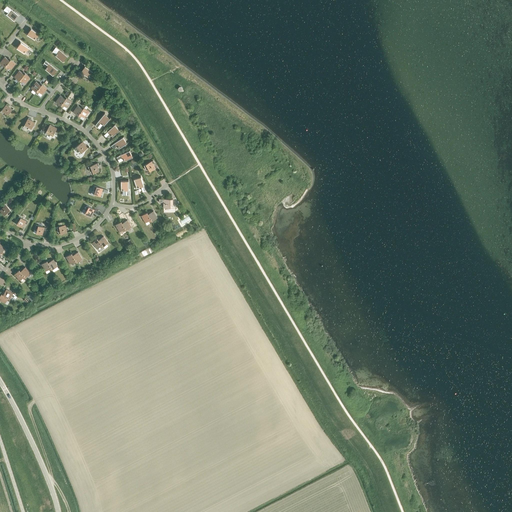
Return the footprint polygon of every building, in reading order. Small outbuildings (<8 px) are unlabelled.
[(6,15),(14,20),(18,15),(7,6),(5,8),(9,11),(6,15)] [(41,39),(43,37),(31,28),(27,34),(35,40),(37,36),(41,39)] [(31,53),(33,51),(21,42),(17,48),(24,54),(27,50),(31,53)] [(55,56),(63,61),(67,56),(56,47),(54,49),(58,52),(55,56)] [(0,63),(5,67),(11,59),(9,57),(8,59),(5,57),(0,62),(0,63)] [(11,59),(5,67),(7,68),(8,67),(11,69),(16,63),(11,59)] [(45,69),(53,75),(57,69),(46,60),(44,63),(48,66),(45,69)] [(95,77),(97,75),(85,66),(81,72),(88,78),(91,74),(95,77)] [(19,70),(14,77),(16,78),(15,80),(18,83),(19,81),(25,73),(23,71),(22,73),(19,70)] [(25,73),(19,81),(21,82),(22,81),(25,83),(30,77),(25,73)] [(36,92),(42,84),(40,82),(39,84),(36,81),(31,88),(36,92)] [(42,84),(36,92),(38,93),(39,92),(42,94),(47,88),(42,84)] [(61,105),(66,97),(64,96),(63,97),(60,95),(55,102),(61,105)] [(66,97),(61,105),(63,107),(64,105),(67,108),(72,101),(66,97)] [(6,113),(8,115),(12,110),(8,106),(9,105),(7,103),(0,111),(4,115),(6,113)] [(78,116),(84,107),(82,106),(81,107),(77,105),(73,112),(78,116)] [(84,107),(78,116),(80,117),(81,116),(84,118),(89,111),(84,107)] [(100,123),(104,126),(110,118),(104,114),(95,125),(97,127),(100,123)] [(29,127),(32,128),(35,122),(30,120),(31,118),(28,117),(23,127),(28,129),(29,127)] [(50,134),(53,135),(57,128),(50,124),(45,134),(49,136),(50,134)] [(109,133),(112,137),(119,130),(114,125),(104,135),(106,137),(109,133)] [(117,145),(119,148),(127,143),(123,137),(111,145),(113,148),(117,145)] [(79,150),(81,153),(88,147),(83,141),(74,148),(78,152),(79,150)] [(122,157),(124,161),(133,157),(129,150),(116,157),(118,160),(122,157)] [(148,169),(150,171),(155,168),(153,163),(154,162),(153,160),(144,165),(146,170),(148,169)] [(93,173),(99,171),(97,166),(99,165),(98,163),(88,167),(90,171),(92,170),(93,173)] [(142,191),(145,191),(141,177),(134,179),(137,188),(141,187),(142,191)] [(93,190),(91,194),(94,195),(94,194),(100,196),(102,191),(106,192),(107,193),(108,190),(106,189),(94,186),(93,190)] [(175,204),(173,205),(173,199),(159,199),(159,202),(163,202),(164,208),(176,208),(175,204)] [(6,213),(8,215),(12,211),(5,203),(3,205),(4,207),(0,210),(4,215),(6,213)] [(93,212),(97,214),(99,212),(96,210),(87,205),(84,210),(86,211),(85,213),(91,217),(93,212)] [(147,212),(152,221),(157,218),(153,211),(150,213),(149,211),(147,212)] [(149,222),(152,221),(147,212),(141,216),(145,223),(149,221),(149,222)] [(25,223),(26,224),(28,222),(19,216),(16,220),(18,221),(16,224),(22,227),(25,223)] [(121,221),(126,230),(131,227),(127,220),(124,222),(123,220),(121,221)] [(124,231),(126,230),(121,221),(115,225),(119,232),(123,230),(124,231)] [(61,234),(67,232),(66,227),(68,227),(67,224),(57,226),(58,231),(60,231),(61,234)] [(44,230),(45,230),(46,228),(36,225),(34,230),(37,230),(36,233),(42,235),(44,230)] [(97,238),(103,246),(108,242),(103,236),(100,238),(99,237),(97,238)] [(101,248),(103,246),(97,238),(92,242),(97,249),(100,246),(101,248)] [(72,253),(76,262),(82,259),(78,252),(75,254),(74,252),(72,253)] [(74,263),(76,262),(72,253),(66,257),(70,264),(73,262),(74,263)] [(47,261),(52,269),(57,266),(53,259),(50,261),(49,259),(47,261)] [(50,271),(52,269),(47,261),(41,264),(45,271),(49,269),(50,271)] [(19,270),(26,277),(30,273),(25,267),(22,269),(21,268),(19,270)] [(24,279),(26,277),(19,270),(14,274),(20,280),(22,278),(24,279)] [(1,293),(10,299),(12,300),(15,294),(6,289),(4,292),(3,291),(1,293)] [(8,301),(10,299),(1,293),(0,295),(0,300),(5,303),(7,300),(8,301)]
